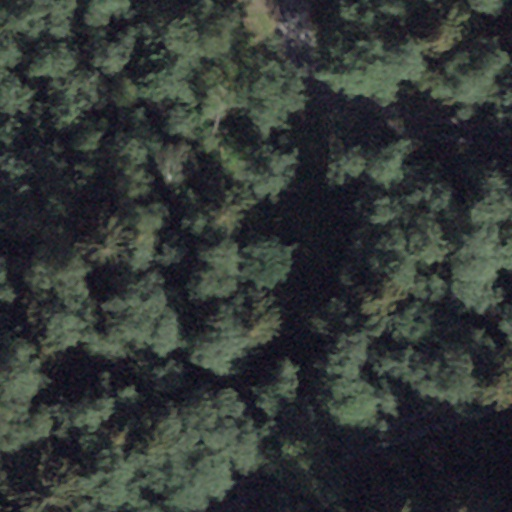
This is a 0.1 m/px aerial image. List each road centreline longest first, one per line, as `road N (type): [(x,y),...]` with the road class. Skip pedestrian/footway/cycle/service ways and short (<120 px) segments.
road 1 (unclassified): [(204,511),(305,461),(511,390)]
road 2 (unclassified): [(511,139),(407,108),(323,61),(306,43),(305,0)]
